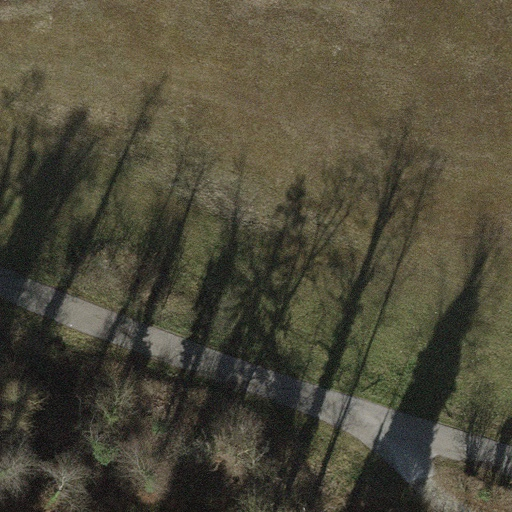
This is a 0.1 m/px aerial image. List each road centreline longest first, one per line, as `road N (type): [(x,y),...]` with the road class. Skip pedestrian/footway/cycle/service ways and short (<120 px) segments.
road 1 (track): [(511,466),(352,416),(51,301),(0,272)]
road 2 (track): [(352,416),(474,511)]
